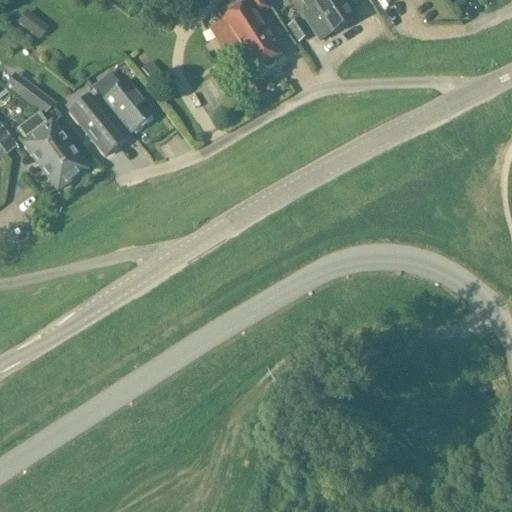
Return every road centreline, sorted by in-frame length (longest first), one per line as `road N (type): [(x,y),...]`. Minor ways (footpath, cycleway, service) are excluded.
road 1 (unclassified): [(0,472),(310,275),(349,262),(390,257),(449,274),(482,293),(511,344)]
road 2 (tertiary): [(0,374),(332,163),(511,76)]
